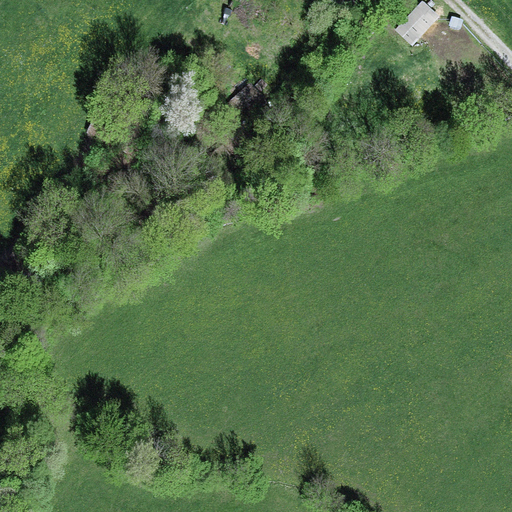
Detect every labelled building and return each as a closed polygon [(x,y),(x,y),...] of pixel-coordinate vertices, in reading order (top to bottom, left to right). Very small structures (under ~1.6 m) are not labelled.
[(340,0),(341,0),(360,26),(394,0),(340,0)] [(423,5),(397,30),(409,43),(436,19),(423,5)] [(232,95),(251,115),(266,102),(248,81),(232,95)] [(94,112),(86,132),(126,150),(135,130),(94,112)] [(238,123),(212,138),(228,167),(254,152),(238,123)]
